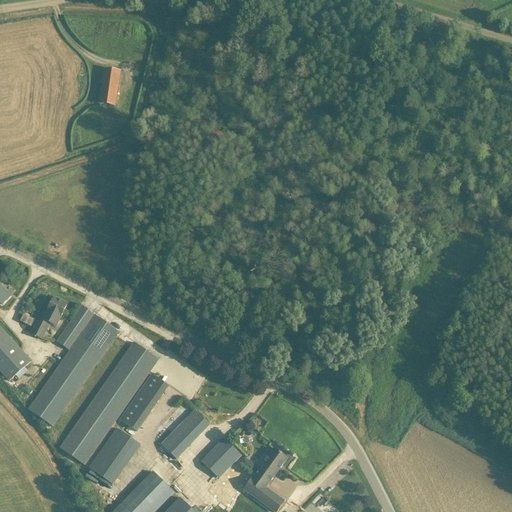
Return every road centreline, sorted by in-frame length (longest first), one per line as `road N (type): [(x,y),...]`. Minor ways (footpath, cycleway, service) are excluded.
road 1 (unclassified): [(389,511),(350,437),(326,410),(0,241)]
road 2 (unclassified): [(511,42),(374,0)]
